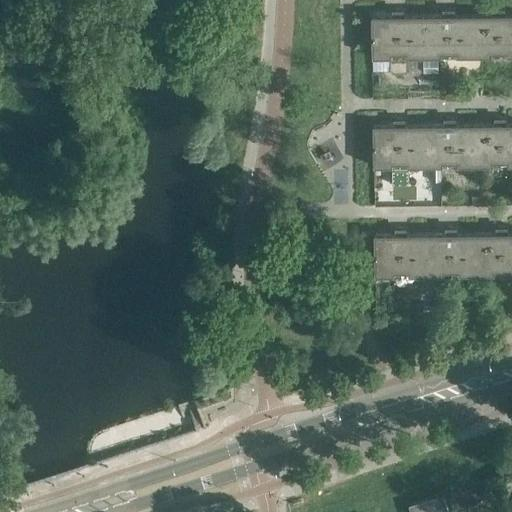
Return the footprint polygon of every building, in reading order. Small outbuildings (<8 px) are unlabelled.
[(511,54),(511,12),(425,14),(426,55),(442,55),(442,51),(457,51),(457,55),(492,54),(492,51),(508,50),(508,54),(511,54)] [(426,55),(425,14),(373,15),(373,56),(392,55),(392,52),(407,52),(407,55),(426,55)] [(511,163),(511,122),(427,123),(427,164),(443,164),(443,161),(459,160),(459,164),(494,164),(494,160),(509,160),(509,163),(511,163)] [(427,164),(427,123),(374,124),(374,165),(393,165),(393,161),(408,161),(408,165),(427,164)] [(511,272),(511,231),(428,232),(428,273),(445,273),(445,270),(460,270),(460,273),(495,273),(495,269),(510,269),(510,273),(511,272)] [(428,273),(428,232),(375,233),(376,274),(394,274),(394,270),(410,270),(410,274),(428,273)] [(449,511),(444,494),(444,493),(409,504),(410,505),(412,511),(449,511)]
